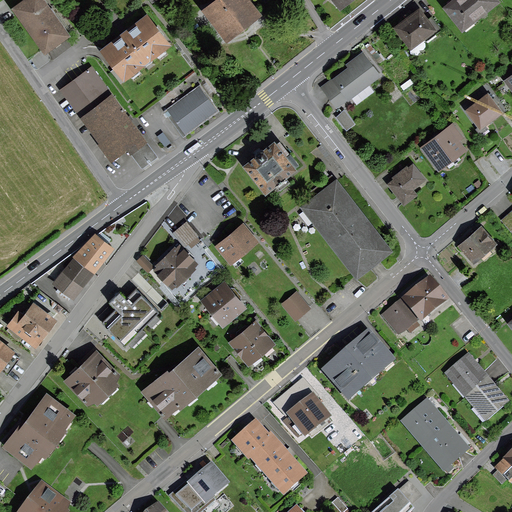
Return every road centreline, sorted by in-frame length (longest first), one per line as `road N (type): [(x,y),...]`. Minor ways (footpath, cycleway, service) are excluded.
road 1 (residential): [(118,511),(422,252)]
road 2 (residential): [(182,160),(170,195),(0,416)]
road 3 (residential): [(288,81),(422,252)]
road 4 (residential): [(122,204),(0,31)]
road 5 (secondary): [(0,295),(122,204)]
road 6 (residential): [(422,252),(511,366)]
road 7 (secondary): [(182,160),(288,81)]
